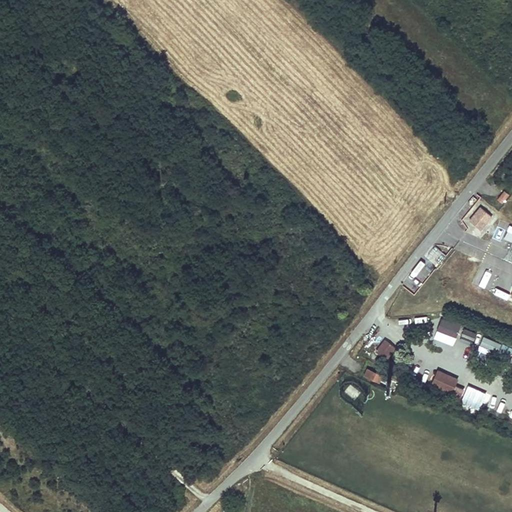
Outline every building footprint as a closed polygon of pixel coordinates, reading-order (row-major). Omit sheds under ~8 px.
[(503,190),(496,199),(501,203),(508,194),(503,190)] [(478,229),(489,216),(478,207),(467,220),(478,229)] [(496,284),(492,290),(505,298),(508,292),(496,284)] [(461,324),(443,317),(435,339),(452,345),(461,324)] [(460,340),(471,345),(476,333),(465,328),(460,340)] [(502,345),(483,336),(477,351),(496,359),(502,345)] [(375,351),(386,359),(396,348),(385,339),(375,351)] [(458,374),(440,365),(432,381),(451,389),(449,395),(459,400),(463,390),(453,386),(458,374)] [(382,377),(367,370),(364,377),(379,384),(382,377)]
